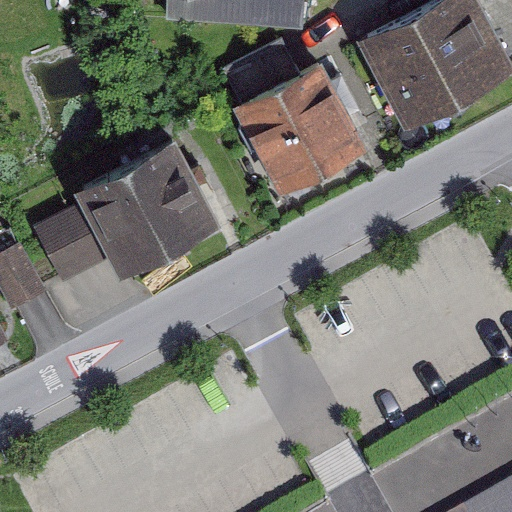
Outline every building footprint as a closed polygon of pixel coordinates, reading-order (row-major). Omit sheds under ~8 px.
[(167,0),(166,16),(302,25),(303,0),(167,0)] [(480,0),(430,0),(360,36),(405,124),(511,68),(511,0),(484,0),(482,2),(480,0)] [(238,99),(233,102),(279,191),(370,144),(323,56),(299,69),(282,36),(222,67),(238,99)] [(81,201),(34,225),(62,279),(111,254),(121,274),(222,221),(176,134),(74,187),(81,201)] [(19,240),(0,250),(0,286),(12,308),(30,298),(47,288),(19,240)] [(0,314),(0,339),(10,334),(0,314)] [(511,511),(511,485),(465,511),(511,511)]
